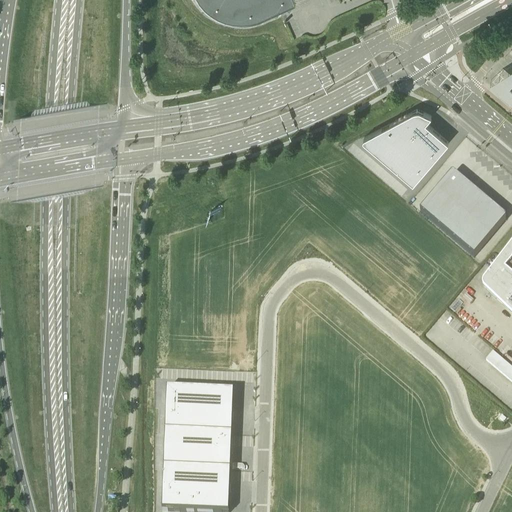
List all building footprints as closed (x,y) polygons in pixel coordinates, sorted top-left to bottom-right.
[(202,0),(206,5),(212,10),(219,14),(226,17),(234,19),(242,19),(250,19),(258,17),(265,13),(274,9),(280,14),(287,5),(286,4),(295,0),(202,0)] [(448,142),(426,122),(431,116),(432,116),(417,109),(364,138),(363,139),(363,140),(364,140),(364,141),(413,183),(448,142)] [(451,175),(420,212),(474,258),(506,221),(506,220),(506,219),(506,218),(505,218),(495,209),(490,207),(467,188),(465,184),(454,175),(454,174),(453,174),(452,174),(452,175),(451,175)] [(511,247),(487,280),(485,283),(484,285),(483,286),(483,288),(483,289),(483,291),(484,292),(485,293),(511,319),(511,247)] [(511,381),(511,367),(493,352),(486,360),(511,381)] [(168,392),(163,511),(229,511),(234,394),(168,392)]
